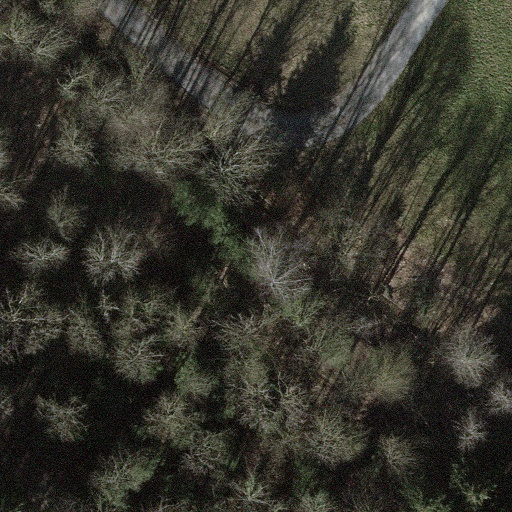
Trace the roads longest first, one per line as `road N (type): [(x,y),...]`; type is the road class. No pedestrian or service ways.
road 1 (track): [(429,0),(345,125),(222,113),(115,0)]
road 2 (track): [(74,511),(0,413)]
